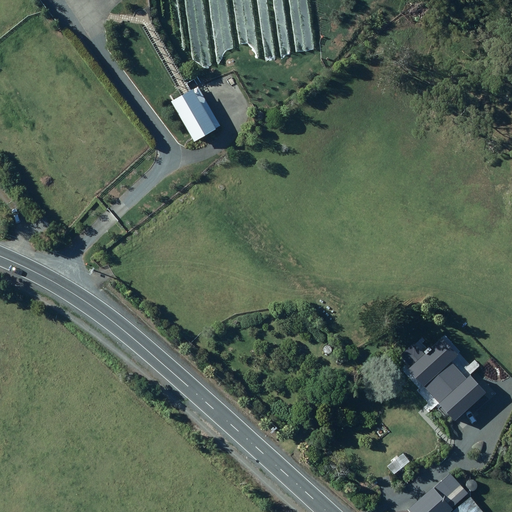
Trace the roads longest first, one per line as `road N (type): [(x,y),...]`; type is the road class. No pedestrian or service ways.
road 1 (tertiary): [(0,256),(112,319),(330,511)]
road 2 (unknown): [(62,286),(102,221),(158,178),(173,156),(167,135),(101,46)]
